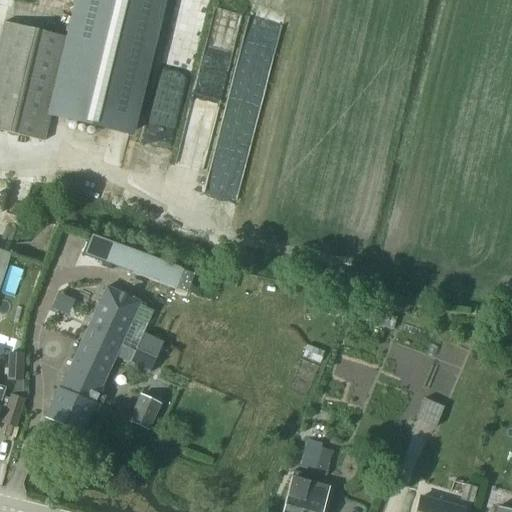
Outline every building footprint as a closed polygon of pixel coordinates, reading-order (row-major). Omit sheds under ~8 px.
[(161,0),(80,0),(52,116),(128,135),(161,0)] [(3,21),(0,34),(0,129),(43,140),(67,37),(3,21)] [(91,237),(84,256),(176,290),(183,271),(91,237)] [(0,251),(0,281),(9,254),(0,251)] [(60,424),(81,434),(95,404),(101,407),(105,398),(98,394),(140,304),(106,289),(60,389),(58,388),(57,390),(54,391),(52,397),(53,399),(45,417),(49,419),(50,423),(57,426),(60,424)] [(127,366),(147,376),(162,346),(143,336),(127,366)] [(9,354),(8,380),(16,380),(10,397),(22,400),(23,383),(24,355),(9,354)] [(129,421),(148,429),(160,405),(140,396),(129,421)] [(5,412),(1,426),(15,430),(24,401),(22,400),(10,397),(9,401),(5,412)] [(423,400),(415,421),(435,428),(443,408),(423,400)] [(300,467),(326,474),(332,452),(319,448),(320,444),(307,441),(300,467)] [(291,477),(281,511),(321,511),(328,488),(291,477)] [(464,485),(460,500),(472,503),(476,488),(464,485)] [(420,498),(415,511),(463,511),(464,510),(420,498)]
